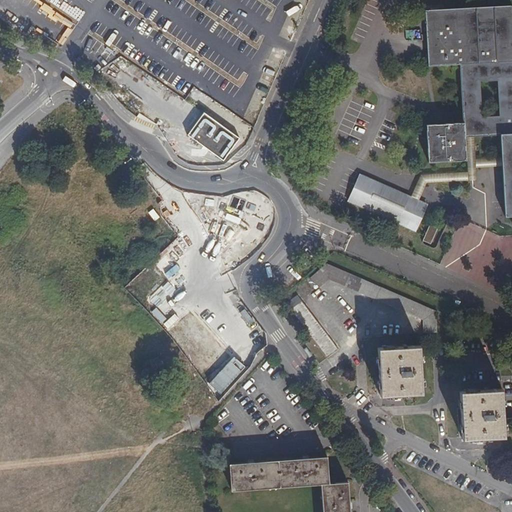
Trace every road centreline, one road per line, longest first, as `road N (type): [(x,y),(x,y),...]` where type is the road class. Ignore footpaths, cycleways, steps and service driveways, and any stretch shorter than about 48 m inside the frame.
road 1 (residential): [(241,260),(253,303),(409,511)]
road 2 (unclassified): [(288,223),(511,317)]
road 3 (unclassified): [(55,70),(95,99),(168,182),(214,198)]
road 4 (unclassified): [(247,179),(325,0)]
road 5 (unknown): [(260,71),(153,0)]
